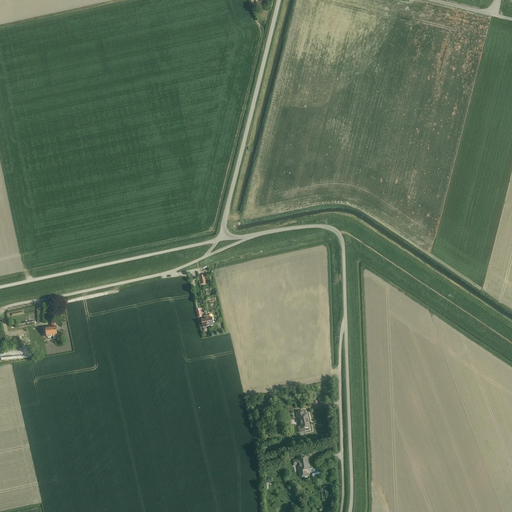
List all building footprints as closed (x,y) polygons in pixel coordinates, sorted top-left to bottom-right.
[(206,316),(208,327),(214,326),(212,318),(209,319),(208,316),(206,316)] [(46,337),(57,336),(56,323),(51,323),(52,327),(45,328),(46,337)] [(1,361),(31,358),(30,346),(0,349),(1,361)] [(299,418),(301,426),(297,427),(299,433),(305,432),(304,429),(310,428),(307,416),(304,417),(303,412),(296,413),(298,419),(299,418)] [(306,471),(310,470),(308,458),(299,459),(299,460),(294,461),(294,466),(298,465),(300,477),(307,476),(306,471)]
